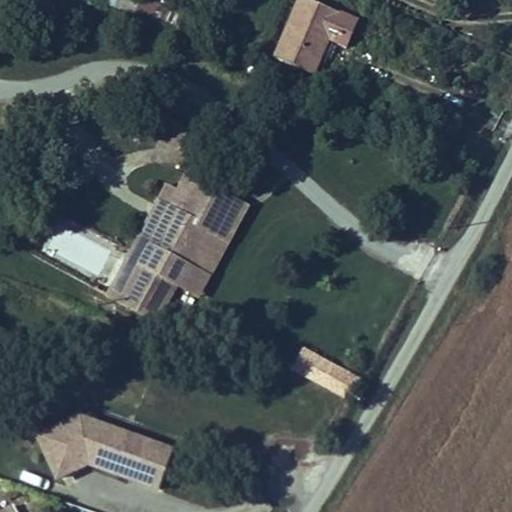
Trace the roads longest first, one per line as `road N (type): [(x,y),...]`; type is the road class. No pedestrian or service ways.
road 1 (unknown): [(0,89),(58,86),(93,72),(166,78),(219,109),(324,193),(373,259),(401,266),(454,255)]
road 2 (unclassified): [(511,151),(305,511)]
